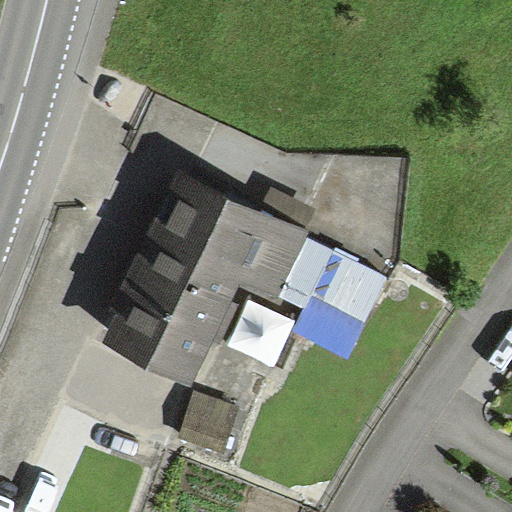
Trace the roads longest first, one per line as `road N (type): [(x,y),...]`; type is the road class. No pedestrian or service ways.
road 1 (residential): [(511,269),(356,511)]
road 2 (secondary): [(0,160),(46,0)]
